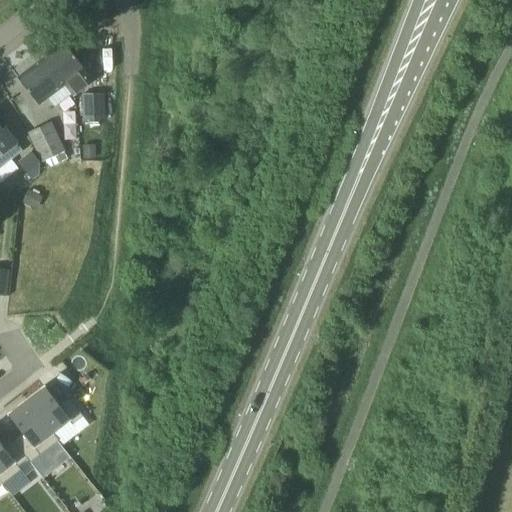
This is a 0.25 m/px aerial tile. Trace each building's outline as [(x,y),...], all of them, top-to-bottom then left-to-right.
[(88,82),(81,72),(84,69),(63,43),(45,57),(56,71),(55,72),(65,85),(70,81),(77,90),(88,82)] [(38,105),(47,98),(54,108),(71,94),(65,85),(55,72),(56,71),(45,57),(17,78),(38,105)] [(82,119),(104,118),(103,94),(81,95),(82,119)] [(47,167),(67,158),(64,151),(65,151),(51,122),(27,133),(41,162),(44,161),(47,167)] [(2,129),(0,127),(0,168),(23,151),(16,143),(18,141),(5,126),(2,129)] [(95,146),(83,146),(83,160),(96,159),(95,146)] [(22,169),(28,175),(32,181),(38,176),(39,165),(40,163),(36,158),(31,151),(18,163),(22,169)] [(28,191),(22,203),(37,210),(43,198),(28,191)] [(0,269),(0,294),(6,296),(8,270),(0,269)] [(44,386),(26,400),(52,433),(68,420),(71,424),(82,416),(68,397),(58,405),(44,386)] [(52,433),(26,400),(8,414),(22,433),(12,440),(27,459),(38,450),(35,446),(52,433)] [(27,459),(12,440),(3,447),(0,443),(0,473),(13,463),(16,467),(27,459)] [(28,460),(0,477),(0,482),(9,496),(38,477),(28,460)]
